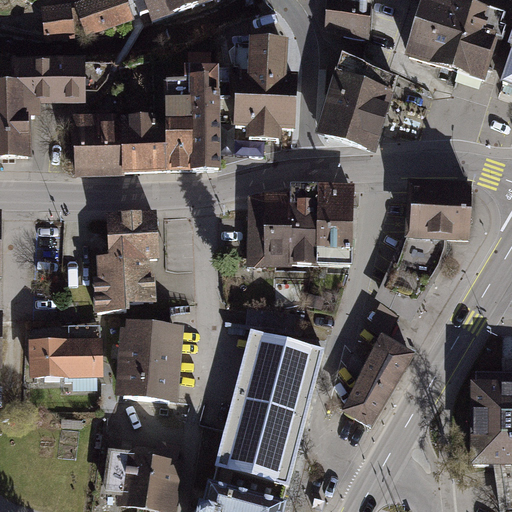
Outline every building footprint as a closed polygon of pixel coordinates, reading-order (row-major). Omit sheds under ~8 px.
[(121,0),(112,0),(81,11),(90,35),(129,20),(121,0)] [(142,0),(152,25),(216,0),(142,0)] [(342,0),(342,4),(331,3),(328,38),(371,42),(374,0),(342,0)] [(477,12),(435,0),(428,0),(408,64),(456,79),(477,12)] [(69,11),(45,14),(49,43),(73,40),(69,11)] [(507,22),(477,12),(456,79),(486,88),(498,48),(505,50),(510,34),(504,32),(507,22)] [(511,47),(509,55),(511,55),(511,64),(502,93),(511,96),(511,47)] [(289,54),(239,52),(235,137),(247,138),(246,148),(283,150),(283,138),(296,138),(298,86),(288,85),(289,54)] [(401,82),(343,64),(322,129),(380,148),(401,82)] [(15,95),(0,95),(0,159),(29,159),(28,119),(35,119),(35,104),(81,103),(81,92),(93,91),(106,70),(15,73),(15,95)] [(192,86),(194,172),(221,170),(220,75),(192,75),(192,86)] [(166,87),(167,130),(170,171),(194,172),(192,86),(166,87)] [(120,120),(74,122),(76,176),(122,173),(120,122),(120,120)] [(157,120),(120,122),(122,173),(170,171),(167,130),(157,130),(157,120)] [(470,191),(405,189),(403,239),(447,241),(468,242),(470,191)] [(291,204),(251,204),(250,273),(353,274),(354,196),(291,195),(291,204)] [(158,220),(107,223),(109,264),(98,265),(98,285),(94,285),(95,322),(131,320),(131,315),(158,313),(157,281),(151,281),(151,268),(160,267),(158,220)] [(447,241),(403,239),(377,299),(410,322),(445,265),(447,241)] [(380,305),(369,329),(380,337),(386,341),(398,317),(380,305)] [(301,315),(277,313),(275,330),(300,332),(301,315)] [(126,337),(121,337),(115,405),(179,410),(186,333),(126,328),(126,337)] [(326,350),(253,331),(218,467),(291,488),(326,350)] [(386,341),(380,337),(338,412),(370,430),(412,355),(386,341)] [(102,347),(30,349),(31,386),(103,385),(102,347)] [(511,511),(511,382),(469,382),(468,468),(493,468),(498,511),(511,511)] [(155,458),(110,451),(104,495),(124,498),(122,509),(147,511),(179,511),(186,463),(178,462),(181,445),(157,442),(155,458)] [(284,511),(291,488),(218,467),(215,483),(211,481),(206,502),(203,501),(200,511),(284,511)]
